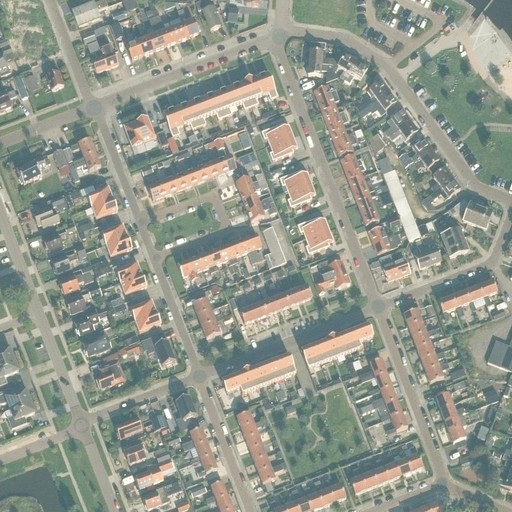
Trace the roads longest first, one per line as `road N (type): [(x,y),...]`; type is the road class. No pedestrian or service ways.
road 1 (residential): [(511,201),(474,186),(380,61),(342,39),(276,37)]
road 2 (residential): [(377,308),(276,37)]
road 3 (tertiary): [(95,104),(276,37)]
road 4 (residential): [(200,377),(377,308)]
road 5 (residential): [(444,483),(377,308)]
road 6 (residential): [(160,258),(226,233),(213,198),(146,223)]
road 7 (residential): [(377,308),(481,271),(511,214)]
road 8 (residential): [(250,511),(200,377)]
road 9 (residential): [(146,223),(95,104)]
road 10 (residential): [(79,421),(200,377)]
road 11 (residential): [(200,377),(160,258)]
